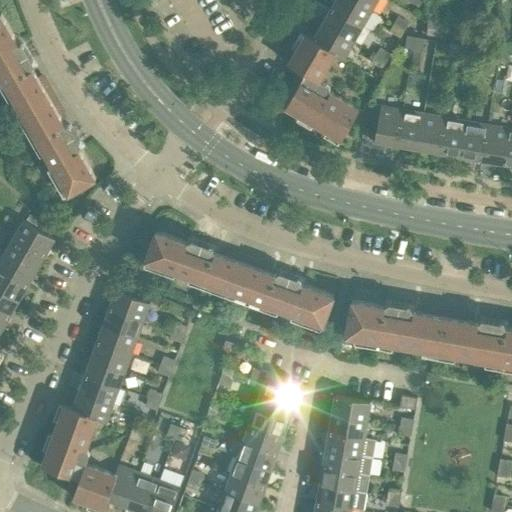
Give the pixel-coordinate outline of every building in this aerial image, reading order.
[(354,0),(335,0),(331,7),(362,25),(371,10),(354,0)] [(354,0),(371,10),(376,0),(354,0)] [(331,7),(322,23),(353,41),(362,25),(331,7)] [(0,13),(0,73),(22,112),(52,163),(52,164),(60,178),(69,193),(96,177),(87,163),(79,149),(79,148),(73,151),(59,126),(64,123),(57,110),(63,107),(45,77),(40,80),(32,67),(27,70),(12,45),(18,42),(17,42),(9,28),(1,13),(0,13)] [(398,15),(393,23),(404,29),(409,22),(398,15)] [(322,23),(313,38),(313,39),(335,52),(335,53),(343,58),(353,41),(322,23)] [(404,29),(393,23),(389,30),(400,37),(404,29)] [(335,53),(335,52),(313,39),(313,38),(305,33),(288,62),(306,72),(306,73),(325,84),(319,80),(335,53)] [(405,47),(413,49),(415,37),(407,35),(405,47)] [(415,37),(413,49),(422,50),(424,38),(415,37)] [(447,55),(456,56),(458,44),(449,43),(447,55)] [(458,44),(456,56),(464,58),(466,46),(458,44)] [(380,47),(376,54),(386,61),(391,53),(380,47)] [(490,62),(498,64),(500,52),(492,50),(490,62)] [(500,52),(498,64),(507,65),(509,53),(500,52)] [(386,61),(376,54),(371,62),(382,68),(386,61)] [(285,106),(286,106),(341,139),(359,108),(331,91),(328,85),(326,84),(325,84),(306,73),(301,81),(300,81),(285,106)] [(374,140),(397,144),(402,109),(381,105),(374,140)] [(397,144),(417,148),(423,113),(402,109),(397,144)] [(417,148),(439,152),(445,116),(423,113),(417,148)] [(439,152),(460,156),(466,120),(445,116),(439,152)] [(460,156),(482,159),(488,124),(466,120),(460,156)] [(482,159),(503,163),(509,128),(488,124),(482,159)] [(503,163),(511,164),(511,128),(509,128),(503,163)] [(23,219),(14,236),(46,253),(54,237),(36,226),(40,219),(30,213),(26,221),(23,219)] [(187,241),(185,240),(156,229),(145,259),(323,323),(334,294),(302,283),(300,289),(273,279),(275,273),(261,268),(263,262),(231,250),(229,256),(214,251),(212,257),(185,247),(187,241)] [(14,236),(5,251),(37,268),(46,253),(14,236)] [(5,251),(0,260),(0,268),(28,284),(37,268),(5,251)] [(0,289),(19,299),(28,284),(0,268),(0,289)] [(0,289),(0,309),(10,315),(19,299),(0,289)] [(116,289),(110,307),(143,319),(150,301),(116,289)] [(463,312),(447,309),(430,307),(429,313),(413,310),(412,316),(383,311),(385,305),(352,299),(345,334),(511,363),(511,327),(507,326),(505,333),(477,328),(478,321),(462,319),(463,312)] [(110,307),(104,323),(137,336),(143,319),(110,307)] [(0,309),(0,330),(1,330),(10,315),(0,309)] [(176,322),(173,330),(184,334),(187,326),(176,322)] [(104,323),(97,340),(131,352),(137,336),(104,323)] [(184,334),(173,330),(170,338),(182,342),(184,334)] [(222,348),(225,349),(233,352),(237,343),(225,339),(222,348)] [(97,340),(91,357),(125,369),(131,352),(97,340)] [(164,355),(161,363),(172,368),(175,360),(164,355)] [(91,357),(85,374),(119,386),(125,369),(91,357)] [(172,368),(161,363),(158,371),(169,376),(172,368)] [(224,366),(222,374),(233,378),(236,370),(224,366)] [(254,386),(262,389),(295,401),(302,383),(268,371),(261,368),(254,386)] [(85,374),(79,390),(113,402),(119,386),(85,374)] [(233,378),(222,374),(219,382),(230,386),(233,378)] [(151,389),(148,397),(160,401),(163,393),(151,389)] [(262,389),(256,406),(289,418),(295,401),(262,389)] [(79,390),(73,407),(107,419),(113,402),(79,390)] [(400,406),(415,409),(417,397),(402,394),(400,406)] [(335,395),(332,413),(367,420),(370,401),(335,395)] [(160,401),(148,397),(145,405),(157,409),(160,401)] [(212,400),(209,408),(221,412),(224,404),(212,400)] [(104,508),(108,499),(121,465),(117,464),(114,473),(86,462),(88,455),(90,449),(86,447),(97,418),(106,421),(107,419),(73,407),(64,404),(42,464),(80,478),(73,496),(104,508)] [(256,406),(250,423),(283,435),(289,418),(256,406)] [(221,412),(209,408),(206,416),(218,420),(221,412)] [(332,413),(329,431),(364,437),(367,420),(332,413)] [(402,417),(400,425),(412,427),(414,419),(402,417)] [(135,421),(132,429),(143,434),(146,425),(135,421)] [(167,435),(175,437),(179,426),(171,423),(167,435)] [(250,423),(244,440),(277,451),(283,435),(250,423)] [(412,427),(400,425),(399,433),(411,435),(412,427)] [(179,426),(175,437),(183,440),(187,429),(179,426)] [(143,434),(132,429),(128,437),(140,442),(143,434)] [(329,431),(326,448),(373,457),(376,440),(364,437),(329,431)] [(511,432),(505,431),(503,440),(511,441),(511,432)] [(204,435),(201,443),(213,448),(216,440),(204,435)] [(244,440),(238,456),(271,469),(277,451),(244,440)] [(213,448),(201,443),(199,451),(210,456),(213,448)] [(326,448),(322,466),(369,475),(373,457),(326,448)] [(395,452),(394,460),(406,463),(407,454),(395,452)] [(238,456),(232,473),(265,485),(271,469),(238,456)] [(511,460),(500,459),(498,467),(511,469),(511,461),(511,460)] [(406,463),(394,460),(392,469),(404,471),(406,463)] [(108,499),(126,505),(139,472),(121,465),(108,499)] [(322,466),(319,484),(366,492),(369,475),(322,466)] [(163,478),(181,482),(184,472),(165,467),(163,478)] [(511,469),(498,467),(497,475),(509,478),(511,469)] [(192,469),(189,477),(201,481),(204,473),(192,469)] [(126,505),(144,511),(147,511),(160,479),(139,472),(126,505)] [(232,473),(226,491),(259,502),(265,485),(232,473)] [(201,481),(189,477),(186,485),(198,489),(201,481)] [(160,479),(147,511),(171,511),(181,487),(160,479)] [(316,501),(351,508),(363,510),(366,492),(319,484),(316,501)] [(389,487),(387,496),(400,498),(401,490),(389,487)] [(226,491),(219,508),(230,511),(255,511),(259,502),(226,491)] [(494,494),(492,502),(504,505),(506,496),(494,494)] [(400,498),(387,496),(386,504),(398,506),(400,498)] [(316,501),(314,511),(350,511),(351,508),(316,501)] [(502,511),(504,505),(492,502),(491,511),(497,511),(502,511)]
